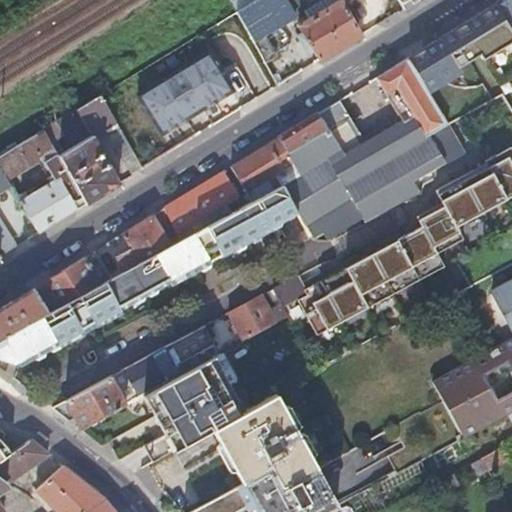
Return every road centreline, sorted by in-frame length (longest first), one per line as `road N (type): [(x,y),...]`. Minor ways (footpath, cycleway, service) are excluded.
road 1 (residential): [(461,0),(0,290)]
road 2 (residential): [(0,399),(66,437),(147,511)]
